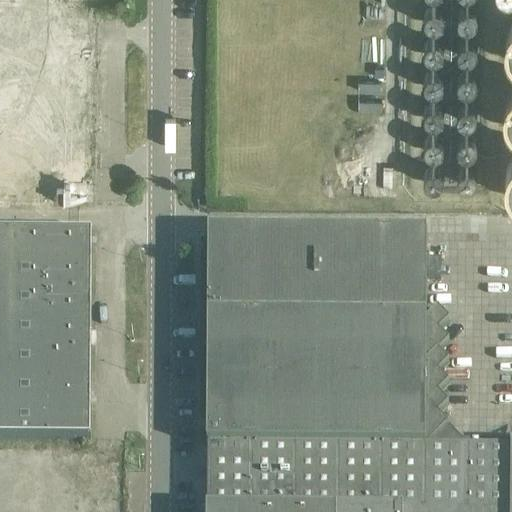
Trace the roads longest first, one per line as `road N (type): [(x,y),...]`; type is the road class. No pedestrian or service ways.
road 1 (unclassified): [(157,511),(161,0)]
road 2 (unknown): [(0,225),(449,221)]
road 3 (unknown): [(511,436),(485,423),(458,268)]
